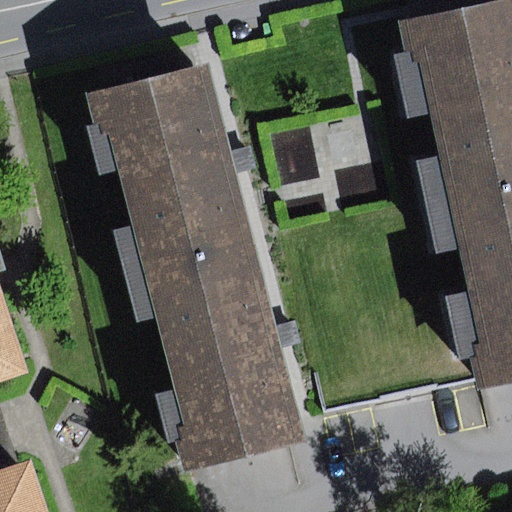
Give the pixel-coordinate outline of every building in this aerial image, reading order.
[(423,61),(453,204),(511,191),(511,0),(508,0),(404,24),(409,53),(423,61)] [(115,135),(149,272),(258,247),(235,154),(213,66),(92,95),(99,124),(115,135)] [(511,191),(453,204),(483,339),(472,352),(479,382),(480,392),(511,384),(511,191)] [(283,352),(258,247),(149,272),(188,423),(185,438),(193,468),(305,441),(283,352)] [(0,287),(0,385),(29,376),(0,287)] [(46,511),(30,464),(0,474),(0,511),(46,511)]
